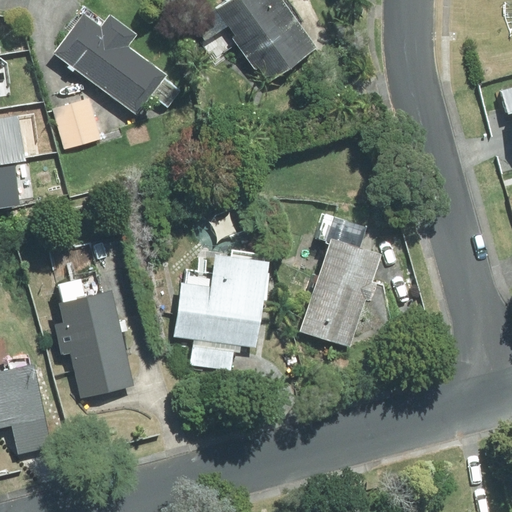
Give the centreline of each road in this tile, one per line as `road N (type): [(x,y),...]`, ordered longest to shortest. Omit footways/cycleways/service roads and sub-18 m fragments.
road 1 (residential): [(78,511),(495,399)]
road 2 (residential): [(412,0),(423,123),(495,399)]
